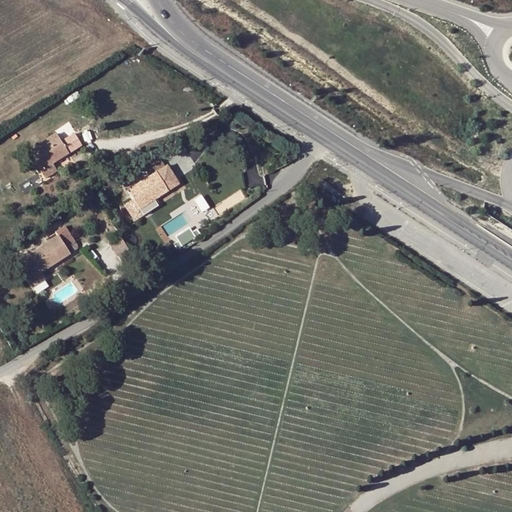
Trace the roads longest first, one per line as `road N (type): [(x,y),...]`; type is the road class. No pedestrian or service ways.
road 1 (unclassified): [(0,376),(269,196),(321,136)]
road 2 (secondary): [(511,259),(321,136)]
road 3 (secondary): [(321,136),(165,27)]
